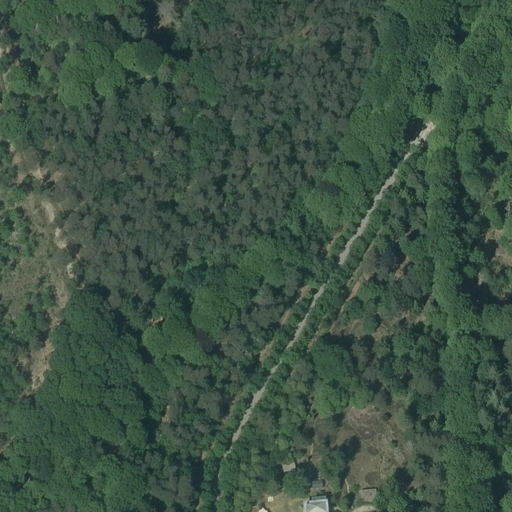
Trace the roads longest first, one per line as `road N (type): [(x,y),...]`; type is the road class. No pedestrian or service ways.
road 1 (track): [(11,511),(118,354),(197,317),(320,204),(419,63)]
road 2 (unclassified): [(212,511),(219,460),(263,380),(511,4)]
road 3 (track): [(469,511),(457,366),(438,264),(438,138),(403,0)]
road 4 (track): [(160,511),(137,389),(86,305),(0,55)]
road 5 (unknown): [(438,74),(448,93),(462,233),(474,272),(496,511)]
